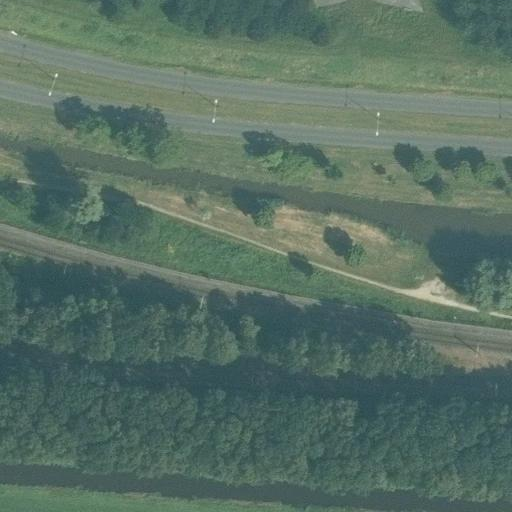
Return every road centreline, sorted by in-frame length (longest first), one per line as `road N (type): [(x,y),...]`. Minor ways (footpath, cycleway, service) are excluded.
road 1 (secondary): [(511,109),(192,84),(0,43)]
road 2 (secondary): [(0,89),(214,127),(511,147)]
